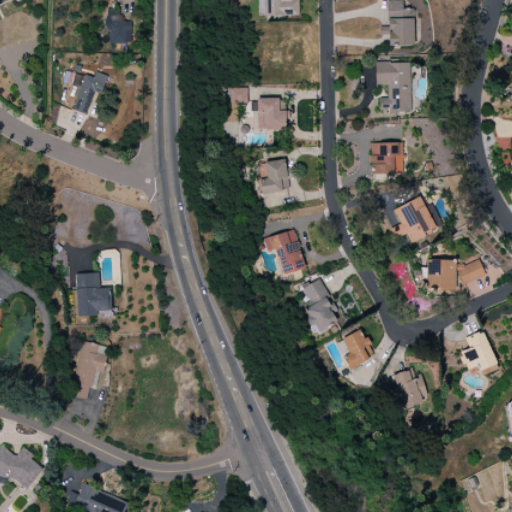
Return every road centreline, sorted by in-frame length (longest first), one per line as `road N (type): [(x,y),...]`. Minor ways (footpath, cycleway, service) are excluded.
road 1 (secondary): [(168,0),(166,127),(176,224),(189,280),(261,451)]
road 2 (residential): [(328,0),(334,200),(392,314),(429,327),(511,292)]
road 3 (residential): [(0,409),(159,473),(261,451)]
road 4 (residential): [(511,227),(496,207),(475,144),(472,89),(497,0)]
road 5 (residential): [(0,117),(61,153),(172,188)]
